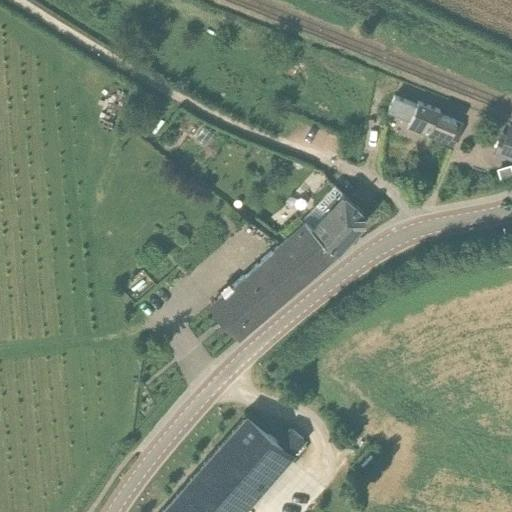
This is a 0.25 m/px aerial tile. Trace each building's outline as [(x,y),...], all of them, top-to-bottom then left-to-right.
[(135,25),(132,33),(145,39),(148,32),(135,25)] [(288,60),(283,71),(292,75),(301,54),(302,52),(293,48),(292,50),(292,51),(288,60)] [(394,95),(387,111),(410,120),(407,126),(434,137),(436,131),(456,138),(462,124),(455,121),(455,120),(438,114),(440,110),(417,101),(416,104),(394,95)] [(145,137),(158,120),(145,112),(133,128),(145,137)] [(511,157),(511,126),(509,125),(503,138),(498,136),(493,149),(511,157)] [(363,214),(363,213),(333,185),(320,200),(316,204),(324,211),(309,227),(301,220),(291,230),(320,265),(336,251),(337,251),(338,250),(348,238),(349,238),(350,237),(350,236),(353,233),(355,232),(354,231),(362,223),(363,222),(364,221),(364,219),(363,219),(363,214)] [(241,335),(320,265),(291,230),(211,302),(228,321),(241,335)] [(242,511),(292,455),(290,453),(278,443),(247,416),(246,417),(162,511),(242,511)]
